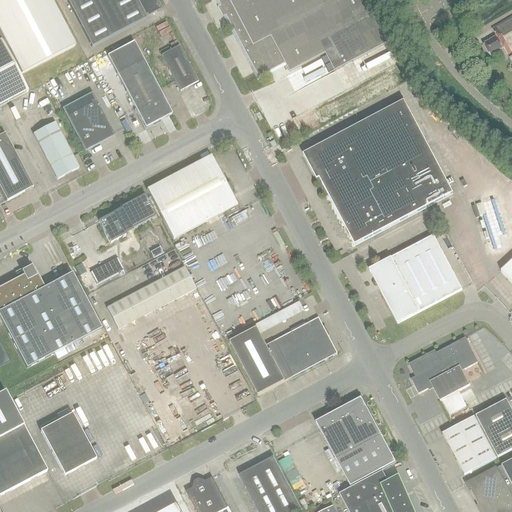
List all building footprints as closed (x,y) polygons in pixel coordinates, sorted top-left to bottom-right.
[(0,106),(28,92),(19,76),(21,75),(74,47),(49,0),(0,0),(0,34),(3,40),(1,41),(0,41),(0,106)] [(66,0),(92,47),(146,19),(145,17),(161,9),(156,0),(66,0)] [(334,71),(388,43),(365,0),(217,0),(259,78),(285,64),(290,73),(325,54),(334,71)] [(490,57),(502,49),(507,56),(511,53),(511,17),(491,30),(496,38),(483,46),(490,57)] [(170,29),(138,46),(174,112),(188,105),(181,91),(198,82),(179,46),(176,41),(170,29)] [(155,123),(172,114),(136,45),(108,59),(122,86),(137,114),(136,115),(144,130),(155,124),(155,123)] [(84,152),(115,136),(92,93),(61,109),(84,152)] [(404,102),(306,154),(355,247),(453,195),(404,102)] [(54,123),(33,135),(57,180),(78,169),(54,123)] [(4,134),(0,136),(0,189),(6,202),(33,188),(4,134)] [(287,153),(292,150),(289,145),(284,148),(287,153)] [(174,239),(223,213),(226,218),(239,211),(211,156),(148,189),(146,190),(173,240),(175,239),(174,239)] [(113,213),(98,221),(110,244),(125,236),(124,234),(156,217),(145,196),(145,195),(121,208),(122,211),(118,213),(119,214),(115,216),(113,213)] [(397,325),(462,291),(433,237),(369,271),(397,325)] [(123,270),(117,259),(90,273),(96,284),(123,270)] [(511,284),(511,261),(501,272),(511,284)] [(101,330),(73,276),(45,291),(34,270),(32,271),(30,268),(22,272),(24,275),(0,288),(0,320),(26,369),(101,330)] [(184,268),(106,309),(118,330),(195,290),(184,268)] [(258,396),(337,355),(318,319),(266,346),(256,329),(230,343),(258,396)] [(462,372),(478,364),(465,339),(436,354),(435,351),(408,365),(415,378),(411,380),(419,395),(432,388),(440,402),(470,386),(462,372)] [(0,343),(0,367),(10,362),(0,343)] [(0,511),(0,496),(47,472),(23,427),(4,393),(0,394),(0,511)] [(396,464),(361,399),(316,423),(350,488),(396,464)] [(464,476),(496,459),(495,458),(497,458),(511,450),(511,411),(506,401),(475,417),(476,418),(475,419),(474,418),(442,435),(464,476)] [(64,476),(96,459),(72,414),(40,431),(64,476)] [(258,511),(300,511),(302,511),(273,459),(239,477),(258,511)] [(511,511),(511,500),(510,496),(511,495),(511,460),(502,466),(503,468),(496,471),(496,470),(495,470),(467,485),(480,511),(511,511)] [(403,511),(401,507),(408,503),(404,496),(397,500),(391,490),(399,486),(395,479),(388,483),(387,480),(386,481),(382,474),(383,473),(382,472),(339,495),(348,511),(403,511)] [(229,511),(212,479),(203,484),(202,482),(199,481),(195,483),(194,487),(195,488),(186,493),(195,511),(229,511)]
